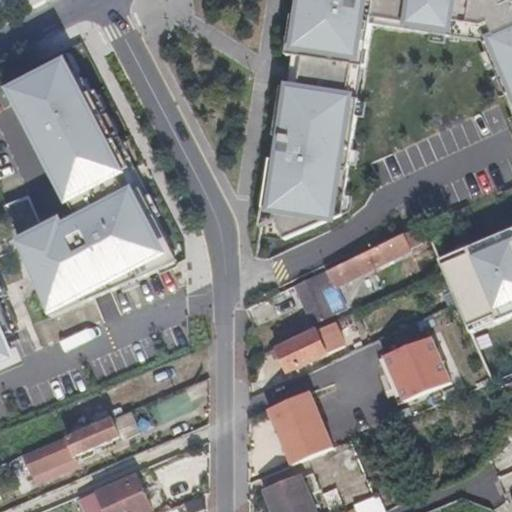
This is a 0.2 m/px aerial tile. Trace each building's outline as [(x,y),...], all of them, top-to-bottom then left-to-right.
[(368,69),(375,26),(378,0),(306,0),(304,18),(296,17),(290,56),(297,57),(307,59),(357,67),(368,69)] [(499,40),(511,34),(511,0),(378,0),(375,26),(453,38),(454,31),(455,23),(486,28),(493,25),(499,40)] [(486,28),(455,23),(454,31),(484,35),(488,45),(499,40),(493,25),(486,28)] [(511,34),(499,40),(488,45),(511,101),(511,34)] [(302,91),(307,59),(297,57),(292,90),(302,91)] [(357,67),(307,59),(302,91),(351,99),(357,67)] [(26,198),(4,210),(49,315),(160,272),(171,268),(161,249),(167,246),(169,245),(142,191),(134,195),(123,175),(131,171),(86,82),(78,86),(68,66),(14,94),(37,139),(39,138),(45,152),(44,152),(77,216),(44,233),(26,198)] [(363,101),(368,69),(357,67),(351,99),(363,101)] [(351,99),(302,91),(292,90),(285,89),(266,209),(275,211),(279,222),(287,241),(345,216),(363,101),(351,99)] [(142,191),(131,171),(123,175),(134,195),(142,191)] [(275,211),(266,209),(263,229),(279,222),(275,211)] [(511,231),(501,236),(504,241),(511,237),(511,231)] [(408,253),(414,250),(407,236),(295,292),(314,330),(346,314),(335,292),(410,255),(408,253)] [(465,257),(441,268),(468,330),(492,320),(494,325),(511,317),(511,237),(504,241),(501,236),(463,252),(465,257)] [(179,270),(167,246),(161,249),(171,268),(160,272),(162,277),(179,270)] [(463,252),(439,262),(441,268),(465,257),(463,252)] [(0,283),(0,301),(7,318),(0,321),(0,327),(5,338),(21,331),(0,283)] [(0,366),(14,360),(5,338),(0,327),(0,321),(7,318),(0,301),(0,366)] [(492,320),(468,330),(470,336),(494,325),(492,320)] [(335,327),(278,354),(289,377),(346,350),(335,327)] [(387,360),(407,406),(452,386),(432,340),(387,360)] [(511,414),(511,387),(502,391),(511,415),(511,414)] [(294,468),(335,451),(312,397),(271,414),(294,468)] [(56,453),(57,456),(73,450),(77,461),(96,452),(98,457),(104,454),(102,449),(121,441),(113,424),(70,443),(69,441),(53,448),(55,454),(56,453)] [(60,464),(57,456),(56,453),(55,454),(41,459),(45,470),(60,464)] [(314,476),(268,495),(275,511),(315,511),(309,498),(321,493),(314,476)] [(153,511),(138,478),(103,493),(111,511),(153,511)] [(330,511),(344,506),(337,489),(324,494),(330,511)] [(359,511),(388,511),(401,507),(394,489),(356,504),(359,511)]
